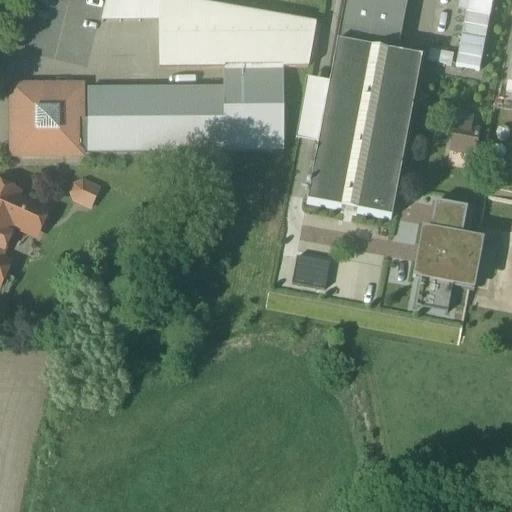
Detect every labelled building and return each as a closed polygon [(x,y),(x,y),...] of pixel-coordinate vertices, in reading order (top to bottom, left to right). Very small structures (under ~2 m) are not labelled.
[(316,27),(163,0),(106,0),(101,24),(103,25),(158,24),(159,71),(223,71),(223,70),(223,69),(282,69),(282,71),(308,70),(316,27)] [(345,0),(336,46),(329,86),(306,82),(295,144),(317,147),(306,207),(390,223),(420,66),(421,62),(397,57),(407,0),(345,0)] [(470,0),(459,70),(487,74),(498,0),(470,0)] [(431,65),(457,68),(458,56),(433,53),(431,65)] [(282,69),(223,69),(223,70),(223,71),(224,75),(223,91),(224,91),(225,91),(225,154),(283,154),(282,71),(282,69)] [(224,91),(114,92),(115,155),(212,154),(222,154),(225,154),(225,91),(224,91)] [(76,92),(17,92),(15,92),(15,94),(15,153),(15,155),(17,156),(17,155),(76,155),(78,155),(88,155),(88,122),(78,122),(78,94),(79,94),(79,92),(76,92)] [(114,92),(88,92),(88,122),(88,155),(115,155),(114,92)] [(472,120),(457,117),(450,152),(474,157),(478,133),(470,132),(472,120)] [(222,154),(212,154),(212,161),(208,164),(205,168),(205,173),(206,178),(208,182),(212,184),(217,185),(221,184),(225,182),(228,178),(229,173),(228,168),(226,164),(222,161),(222,154)] [(99,194),(83,186),(75,189),(72,196),(75,203),(88,209),(95,192),(99,194)] [(18,196),(0,187),(0,259),(14,230),(36,240),(47,214),(16,200),(18,196)] [(435,207),(430,234),(460,240),(466,212),(435,207)] [(430,234),(422,233),(413,282),(420,283),(453,289),(472,293),(481,244),(460,240),(430,234)] [(0,287),(10,265),(0,260),(0,287)] [(453,289),(420,283),(414,315),(447,321),(453,289)]
